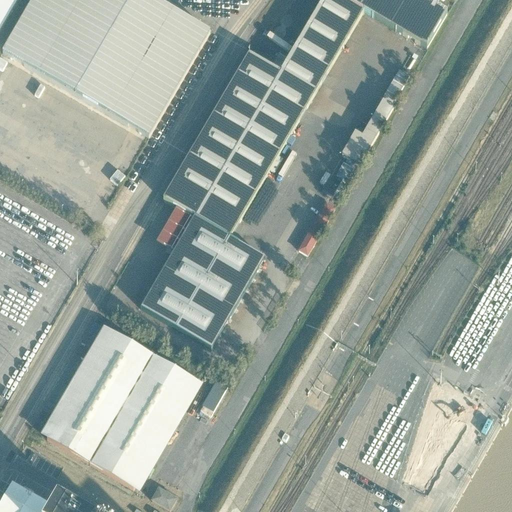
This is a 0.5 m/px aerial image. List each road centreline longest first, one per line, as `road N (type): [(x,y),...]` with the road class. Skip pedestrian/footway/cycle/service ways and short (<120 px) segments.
road 1 (unclassified): [(182,511),(475,0)]
road 2 (unclassified): [(0,454),(239,42),(237,12),(223,0)]
